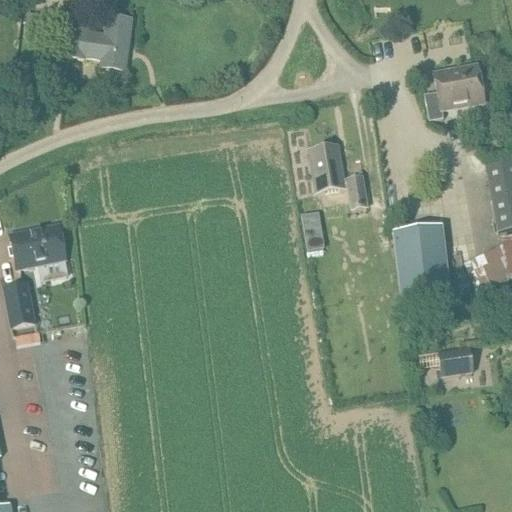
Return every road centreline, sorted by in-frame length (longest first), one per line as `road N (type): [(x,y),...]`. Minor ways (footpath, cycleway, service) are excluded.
road 1 (unclassified): [(0,165),(79,131),(256,96)]
road 2 (unclassified): [(256,96),(336,86),(348,65),(304,0)]
road 3 (unknown): [(348,65),(376,86),(396,118),(404,194)]
